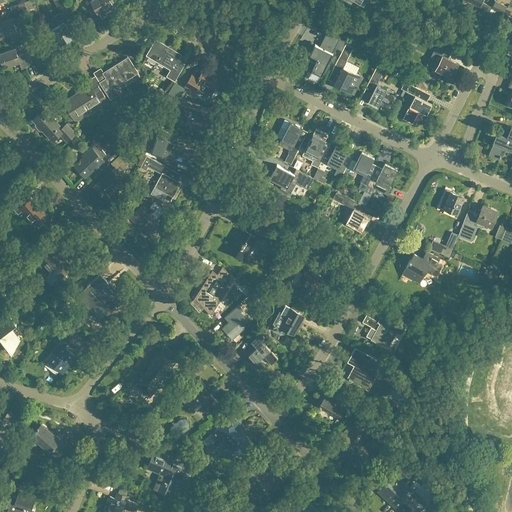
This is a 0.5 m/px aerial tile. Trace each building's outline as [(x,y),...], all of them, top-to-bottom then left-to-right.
[(107,9),(112,6),(108,0),(92,0),(91,1),(94,8),(85,13),(90,24),(100,18),(101,20),(110,15),(107,9)] [(32,15),(38,13),(35,5),(26,8),(24,2),(9,7),(13,19),(32,13),(32,15)] [(63,22),(70,18),(65,9),(53,16),(58,25),(50,30),(60,45),(72,37),(63,22)] [(14,34),(16,33),(12,19),(0,22),(0,38),(6,37),(8,42),(16,40),(14,34)] [(336,45),(339,40),(329,35),(327,40),(324,45),(323,44),(321,48),(315,45),(314,45),(309,56),(317,60),(314,64),(302,58),(298,67),(311,74),(313,71),(322,75),(322,74),(332,54),(336,45)] [(180,54),(179,55),(156,41),(156,40),(147,56),(171,70),(167,76),(175,81),(185,64),(184,64),(184,65),(177,61),(180,55),(180,54)] [(451,78),(458,65),(448,60),(453,50),(438,43),(426,65),(435,70),(436,70),(451,78)] [(332,72),(340,76),(335,85),(345,90),(346,88),(355,93),(362,77),(343,68),(353,48),(345,44),(332,72)] [(21,70),(32,64),(28,53),(17,57),(15,49),(0,53),(0,57),(4,68),(19,63),(21,70)] [(112,88),(136,73),(126,58),(102,73),(106,79),(99,83),(108,99),(116,94),(112,88)] [(377,85),(381,76),(382,77),(384,76),(386,72),(386,70),(384,70),(389,61),(381,58),(364,93),(370,97),(368,102),(378,107),(382,100),(391,104),(396,95),(377,85)] [(212,99),(215,98),(217,95),(216,92),(214,91),(220,80),(203,70),(197,81),(191,78),(185,88),(195,94),(198,88),(204,92),(204,94),(212,99)] [(185,90),(174,83),(169,92),(180,98),(185,90)] [(420,112),(427,116),(432,106),(427,103),(430,96),(410,85),(406,92),(415,97),(403,120),(413,125),(420,112)] [(101,106),(107,102),(97,87),(91,90),(89,86),(63,103),(75,122),(83,117),(81,113),(98,102),(101,106)] [(174,105),(177,98),(165,94),(160,101),(174,105)] [(205,125),(208,115),(181,106),(178,115),(187,119),(183,131),(190,133),(190,134),(199,137),(203,124),(205,125)] [(73,133),(66,125),(61,129),(44,110),(32,120),(35,124),(35,126),(39,131),(41,131),(42,131),(52,142),(60,135),(67,142),(70,138),(73,133)] [(281,139),(278,146),(288,151),(287,153),(288,153),(284,161),(291,165),(295,157),(298,151),(300,147),(300,146),(295,143),(302,130),(302,129),(284,120),(280,128),(286,130),(281,139)] [(498,161),(503,149),(510,152),(511,147),(511,128),(506,126),(501,137),(497,135),(488,157),(498,161)] [(115,133),(121,143),(130,138),(124,128),(115,133)] [(188,166),(193,150),(174,144),(176,136),(159,130),(156,138),(166,142),(161,157),(188,166)] [(315,130),(302,155),(313,161),(311,164),(318,168),(323,159),(324,157),(318,154),(328,136),(315,130)] [(106,158),(110,162),(122,150),(114,142),(112,144),(116,148),(106,158)] [(74,166),(85,178),(102,162),(101,160),(105,156),(96,145),(91,149),(90,149),(81,157),(83,158),(80,161),(79,161),(78,162),(74,166)] [(324,157),(323,159),(328,162),(326,165),(336,170),(334,175),(342,179),(347,168),(342,165),(348,153),(348,152),(336,146),(332,153),(327,150),(324,157)] [(121,171),(133,160),(125,151),(111,164),(115,168),(94,188),(106,201),(116,192),(114,189),(127,178),(121,171)] [(351,161),(347,169),(352,172),(353,170),(364,176),(360,184),(367,187),(373,175),(368,172),(375,159),(362,153),(357,163),(351,161)] [(140,166),(140,167),(146,171),(148,166),(159,173),(163,166),(145,156),(140,166)] [(371,197),(374,191),(378,183),(388,188),(397,171),(385,165),(378,178),(373,175),(367,187),(364,193),(371,197)] [(0,183),(9,177),(1,166),(0,166),(0,183)] [(162,174),(150,194),(163,201),(167,195),(172,197),(180,184),(177,183),(165,176),(169,169),(163,166),(159,173),(162,174)] [(277,167),(270,179),(282,186),(280,189),(290,195),(296,184),(309,191),(314,180),(296,170),(293,176),(277,167)] [(447,190),(440,207),(443,209),(457,214),(463,197),(447,190)] [(361,232),(369,218),(356,211),(359,206),(336,193),(332,199),(352,210),(345,223),(361,232)] [(35,226),(46,216),(30,198),(24,203),(19,198),(10,207),(17,214),(21,211),(35,226)] [(159,226),(154,221),(161,215),(163,216),(165,210),(152,203),(149,209),(154,212),(149,216),(141,207),(129,218),(136,226),(137,225),(146,235),(151,231),(152,232),(158,227),(159,226)] [(490,227),(497,212),(482,206),(478,215),(472,213),(468,223),(463,221),(457,237),(470,242),(473,236),(476,227),(481,229),(483,224),(490,227)] [(511,229),(511,230),(506,228),(501,240),(511,244),(511,240),(511,229)] [(263,245),(267,239),(252,229),(248,235),(242,230),(229,248),(244,259),(256,241),(263,245)] [(443,246),(440,254),(448,257),(451,250),(457,236),(451,233),(445,247),(443,246)] [(46,260),(42,264),(50,274),(57,281),(60,285),(67,279),(64,275),(72,269),(62,258),(56,252),(58,250),(54,244),(42,255),(46,260)] [(419,283),(426,270),(431,273),(438,260),(425,253),(422,260),(413,255),(410,261),(409,261),(402,274),(419,283)] [(195,298),(196,299),(197,296),(208,303),(204,308),(211,315),(234,279),(222,268),(218,275),(212,272),(195,298)] [(318,290),(323,280),(306,271),(295,293),(309,300),(315,288),(318,290)] [(487,271),(481,286),(489,289),(496,275),(487,271)] [(106,315),(122,300),(99,274),(76,295),(90,310),(96,304),(106,315)] [(232,339),(238,333),(249,323),(240,313),(242,310),(238,306),(227,316),(231,320),(228,323),(222,328),(231,339),(232,339)] [(293,334),(303,316),(289,309),(279,327),(293,334)] [(365,316),(361,323),(370,328),(365,337),(371,340),(370,340),(382,346),(391,330),(395,332),(400,335),(405,325),(382,313),(377,322),(365,316)] [(0,341),(11,356),(20,341),(11,330),(16,326),(9,317),(0,323),(0,341)] [(75,333),(63,324),(56,334),(68,343),(75,333)] [(270,364),(277,358),(262,342),(265,340),(259,334),(251,342),(254,346),(257,344),(258,345),(248,355),(255,363),(263,356),(270,364)] [(62,373),(75,357),(60,344),(46,361),(62,373)] [(154,386),(176,359),(162,347),(151,360),(153,362),(135,384),(149,396),(156,388),(154,386)] [(368,390),(378,372),(383,363),(355,347),(347,363),(353,366),(346,379),(348,380),(351,382),(352,381),(368,390)] [(399,381),(408,386),(412,379),(403,374),(399,381)] [(208,412),(217,403),(204,389),(199,393),(192,385),(178,397),(191,411),(200,403),(208,412)] [(338,416),(348,398),(329,388),(319,406),(338,416)] [(413,414),(420,402),(414,399),(407,410),(413,414)] [(169,427),(169,432),(172,436),(177,436),(187,427),(187,422),(183,419),(178,418),(169,427)] [(233,457),(237,454),(249,443),(238,430),(240,428),(238,425),(231,418),(206,442),(212,449),(223,439),(231,447),(226,451),(226,453),(226,455),(229,457),(231,458),(233,457)] [(0,444),(1,445),(12,428),(0,420),(0,444)] [(350,436),(358,428),(353,423),(334,441),(339,446),(336,449),(341,454),(342,453),(355,466),(360,462),(361,463),(363,461),(362,460),(368,455),(350,436)] [(55,460),(65,448),(59,442),(60,441),(41,425),(32,436),(50,452),(48,454),(55,460)] [(179,482),(185,466),(153,454),(147,468),(165,475),(158,491),(170,496),(176,481),(179,482)] [(273,491),(283,482),(274,471),(277,469),(274,466),(266,457),(250,472),(258,481),(261,478),(273,491)] [(397,474),(407,464),(400,458),(391,467),(397,474)] [(388,502),(388,501),(401,488),(404,484),(394,474),(377,492),(388,502)] [(404,484),(401,488),(388,501),(398,510),(397,511),(398,511),(407,511),(408,511),(419,511),(425,506),(419,501),(420,500),(404,484)] [(31,510),(35,496),(18,491),(16,498),(12,497),(6,511),(33,511),(34,511),(31,510)] [(130,511),(135,511),(139,504),(128,500),(129,498),(117,493),(114,499),(110,497),(104,511),(123,511),(124,510),(130,511)] [(305,506),(304,506),(303,504),(301,505),(296,500),(287,508),(291,511),(314,511),(307,504),(305,506)]
